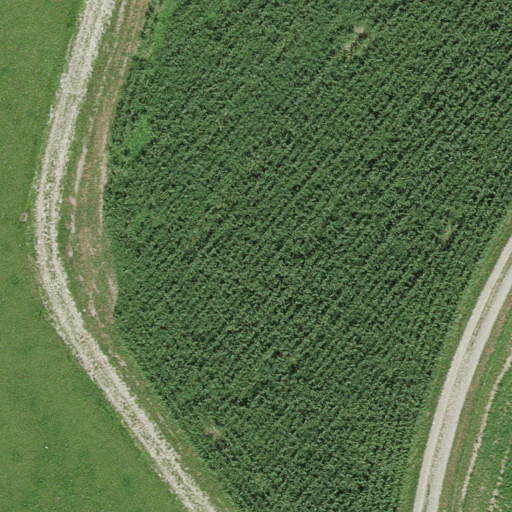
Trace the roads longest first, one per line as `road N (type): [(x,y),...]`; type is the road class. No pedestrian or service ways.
road 1 (track): [(106,0),(59,174),(59,293),(202,511)]
road 2 (track): [(511,304),(470,378),(439,511)]
